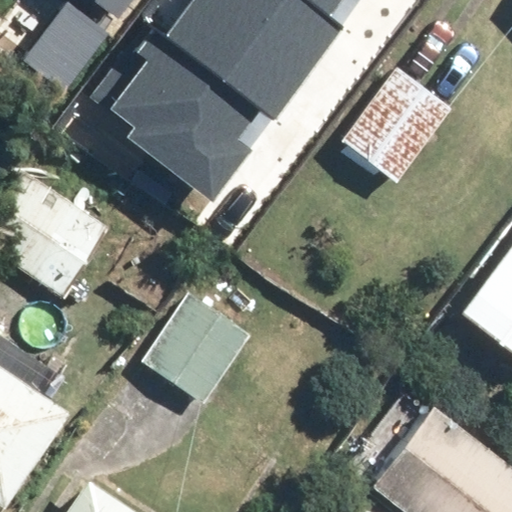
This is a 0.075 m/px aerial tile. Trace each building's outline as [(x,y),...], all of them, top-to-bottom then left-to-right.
[(155,0),(83,97),(115,122),(106,135),(200,206),(336,26),(318,13),(327,0),(155,0)] [(403,76),(347,132),(386,170),(441,114),(403,76)] [(0,214),(0,251),(53,290),(104,219),(33,169),(0,214)] [(511,243),(466,300),(511,337),(511,243)] [(147,354),(204,394),(241,341),(185,301),(147,354)] [(0,491),(57,409),(0,369),(0,491)] [(414,417),(368,481),(411,511),(490,511),(509,486),(414,417)] [(122,511),(83,487),(66,511),(122,511)]
